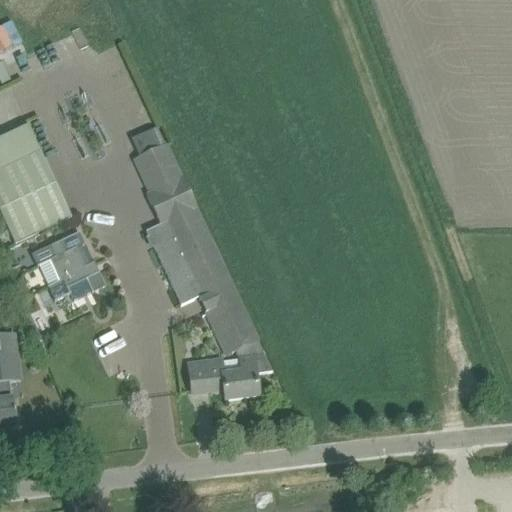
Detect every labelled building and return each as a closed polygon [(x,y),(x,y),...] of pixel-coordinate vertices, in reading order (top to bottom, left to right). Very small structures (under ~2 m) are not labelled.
[(10,81),(2,64),(0,64),(0,85),(0,86),(10,81)] [(181,181),(165,147),(135,162),(150,195),(147,197),(161,227),(145,234),(146,235),(146,234),(180,307),(181,308),(195,302),(193,297),(197,295),(200,301),(199,301),(206,315),(226,357),(235,353),(238,361),(241,360),(241,361),(220,364),(220,363),(189,366),(192,396),(224,392),(225,403),(258,399),(255,376),(272,374),(196,211),(197,211),(182,180),(181,181)] [(71,220),(40,153),(0,171),(0,215),(15,247),(71,220)] [(93,294),(104,288),(98,276),(99,275),(98,274),(96,275),(92,267),(94,266),(85,246),(84,246),(79,235),(59,245),(59,244),(50,248),(50,249),(32,257),(38,269),(40,268),(49,288),(48,289),(49,290),(48,294),(51,301),(55,302),(69,296),(69,297),(70,296),(73,303),(92,294),(93,294)] [(0,432),(16,431),(12,400),(12,401),(10,384),(20,383),(14,336),(0,338),(0,432)]
